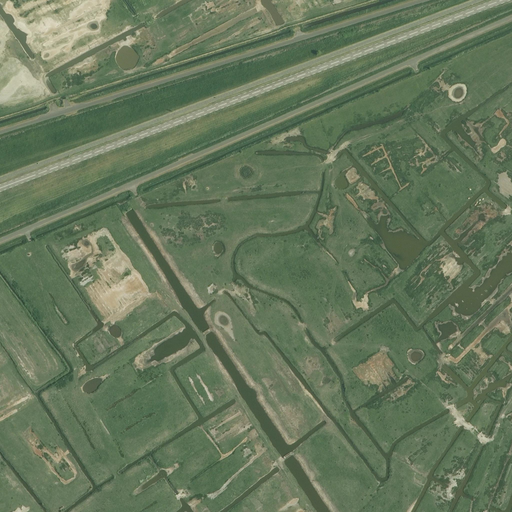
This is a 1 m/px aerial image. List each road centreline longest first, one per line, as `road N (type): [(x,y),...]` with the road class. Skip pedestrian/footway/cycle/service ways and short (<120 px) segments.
road 1 (unclassified): [(0,243),(511,19)]
road 2 (secondary): [(0,189),(503,0)]
road 3 (unclassified): [(432,0),(0,135)]
